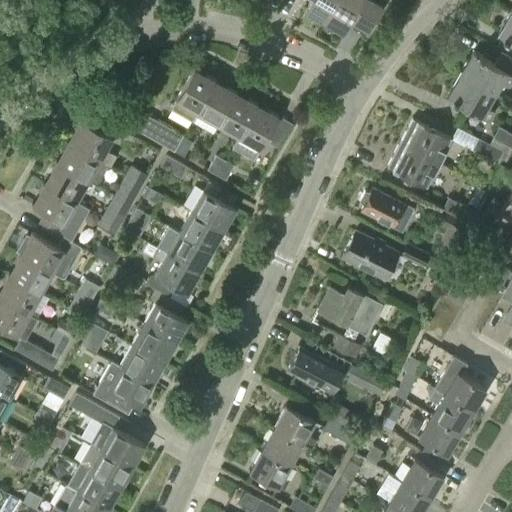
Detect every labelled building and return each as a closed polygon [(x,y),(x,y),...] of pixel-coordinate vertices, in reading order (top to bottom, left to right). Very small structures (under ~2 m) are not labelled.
[(323,22),(335,0),(309,0),(304,11),(323,22)] [(335,0),(323,22),(342,33),(349,20),(368,31),(385,0),(335,0)] [(511,43),(511,13),(510,12),(497,34),(511,43)] [(493,64),(472,51),(459,74),(493,94),(500,81),(507,86),(510,81),(511,77),(511,59),(500,52),(493,64)] [(170,108),(191,120),(196,112),(214,79),(192,67),(170,108)] [(487,120),(493,110),(486,106),(493,94),(459,74),(446,95),(487,120)] [(212,132),(217,124),(235,91),(214,79),(196,112),(191,120),(212,132)] [(237,136),(256,103),(235,91),(217,124),(237,136)] [(253,158),(259,148),(277,115),(256,103),(237,136),(238,136),(232,146),(253,158)] [(174,151),(182,136),(148,117),(139,131),(174,151)] [(438,162),(451,138),(412,118),(400,142),(438,162)] [(110,165),(115,156),(104,149),(111,138),(78,119),(66,140),(99,159),(110,165)] [(511,148),(511,135),(498,128),(492,137),(511,148)] [(183,156),(191,141),(182,136),(174,151),(183,156)] [(495,163),(501,151),(478,139),(472,150),(495,163)] [(86,180),(99,159),(66,140),(54,161),(86,180)] [(425,187),(438,162),(400,142),(387,167),(425,187)] [(188,159),(195,162),(198,157),(192,153),(188,159)] [(181,177),(187,166),(166,154),(160,165),(181,177)] [(216,174),(224,159),(215,155),(207,169),(216,174)] [(198,157),(195,162),(202,166),(206,159),(199,156),(198,157)] [(225,179),(233,165),(224,159),(216,174),(225,179)] [(75,200),(86,180),(54,161),(42,182),(75,200)] [(141,183),(146,174),(132,166),(127,175),(141,183)] [(136,192),(141,183),(127,175),(122,184),(136,192)] [(76,229),(81,219),(68,212),(75,200),(42,182),(30,203),(76,229)] [(157,204),(163,194),(148,186),(142,196),(157,204)] [(511,186),(503,202),(493,196),(475,227),(484,233),(498,210),(511,218),(511,186)] [(364,191),(359,201),(362,205),(361,208),(401,229),(412,208),(371,187),(369,192),(364,191)] [(222,229),(234,207),(202,189),(189,211),(222,229)] [(465,221),(471,210),(447,196),(440,208),(465,221)] [(118,225),(123,216),(109,208),(104,217),(118,225)] [(461,233),(466,223),(441,210),(435,220),(461,233)] [(210,249),(215,241),(222,229),(189,211),(178,231),(210,249)] [(112,234),(118,225),(104,217),(98,226),(112,234)] [(139,237),(144,227),(129,218),(124,228),(139,237)] [(383,276),(396,251),(354,230),(341,255),(383,276)] [(198,271),(210,249),(178,231),(166,252),(198,271)] [(51,271),(63,250),(30,232),(18,253),(51,271)] [(115,252),(98,242),(92,253),(110,262),(115,252)] [(421,265),(427,254),(406,243),(400,254),(421,265)] [(443,262),(448,251),(437,245),(432,256),(443,262)] [(186,292),(198,271),(166,252),(160,248),(157,254),(157,259),(161,261),(154,273),(147,276),(145,282),(169,296),(175,286),(186,292)] [(39,292),(51,271),(18,253),(6,274),(39,292)] [(129,287),(135,276),(114,264),(107,275),(129,287)] [(471,288),(478,276),(457,264),(451,275),(471,288)] [(0,297),(35,318),(39,312),(31,307),(39,292),(6,274),(0,284),(0,297)] [(465,298),(471,288),(451,275),(445,286),(465,298)] [(511,275),(500,295),(511,302),(511,275)] [(93,295),(98,287),(84,279),(79,287),(93,295)] [(343,294),(329,286),(317,308),(361,331),(368,317),(372,318),(379,303),(347,287),(343,294)] [(459,308),(465,298),(445,286),(439,296),(459,308)] [(88,305),(93,295),(79,287),(74,297),(88,305)] [(453,318),(459,308),(439,296),(433,306),(453,318)] [(20,336),(25,339),(36,319),(35,318),(0,297),(0,326),(15,335),(20,337),(20,336)] [(108,316),(113,306),(100,298),(95,308),(108,316)] [(174,341),(187,319),(154,301),(142,323),(174,341)] [(388,320),(395,306),(385,301),(378,315),(388,320)] [(447,329),(453,318),(433,306),(427,316),(447,329)] [(441,339),(447,329),(427,316),(421,327),(441,339)] [(70,338),(75,329),(61,321),(56,330),(62,333),(70,338)] [(163,362),(174,341),(142,323),(130,344),(163,362)] [(379,330),(371,345),(385,351),(392,336),(379,330)] [(91,349),(96,339),(82,331),(76,341),(91,349)] [(70,338),(62,333),(53,350),(61,354),(70,338)] [(355,356),(360,345),(339,335),(334,346),(355,356)] [(52,369),(58,358),(25,339),(20,336),(20,337),(14,348),(52,369)] [(151,383),(163,362),(130,344),(119,365),(151,383)] [(343,370),(338,367),(298,347),(287,368),(332,391),(343,370)] [(473,409),(486,387),(461,372),(467,361),(454,353),(434,386),(473,409)] [(416,374),(422,361),(412,357),(406,370),(416,374)] [(151,383),(119,365),(110,360),(92,392),(126,412),(132,401),(139,405),(151,383)] [(0,392),(7,396),(20,374),(0,363),(0,392)] [(367,388),(373,376),(350,364),(344,376),(367,388)] [(405,398),(416,374),(406,370),(395,394),(405,398)] [(63,398),(69,388),(48,376),(42,387),(63,398)] [(466,419),(473,409),(434,386),(428,397),(438,403),(431,413),(446,421),(460,430),(466,419)] [(115,413),(75,391),(67,407),(69,408),(72,404),(102,421),(108,425),(108,424),(115,413)] [(391,402),(384,416),(394,421),(401,406),(391,402)] [(50,421),(56,411),(42,404),(37,413),(50,421)] [(311,448),(316,440),(306,434),(314,420),(285,404),(273,426),(302,442),(301,443),(311,448)] [(338,405),(331,417),(351,430),(359,418),(338,405)] [(46,429),(50,421),(37,413),(32,422),(46,429)] [(447,452),(460,430),(431,413),(418,435),(447,452)] [(351,444),(357,434),(351,430),(331,417),(329,416),(322,427),(351,444)] [(91,441),(90,442),(131,466),(143,444),(108,424),(108,425),(102,421),(91,441)] [(290,464),(301,443),(302,442),(273,426),(261,447),(290,464)] [(90,442),(78,463),(119,487),(131,466),(90,442)] [(39,468),(51,447),(45,444),(33,465),(39,468)] [(382,450),(373,445),(371,448),(370,447),(365,458),(374,464),(382,450)] [(27,463),(32,453),(18,446),(13,455),(27,463)] [(284,489),(289,480),(283,476),(290,464),(261,447),(249,470),(284,489)] [(22,471),(27,463),(13,455),(8,463),(22,471)] [(429,496),(442,475),(414,458),(401,479),(429,496)] [(351,479),(359,465),(350,460),(342,474),(351,479)] [(108,508),(119,487),(78,463),(66,484),(108,508)] [(327,485),(332,477),(318,468),(313,477),(327,485)] [(339,501),(351,479),(342,474),(330,495),(339,501)] [(406,511),(419,511),(429,496),(401,479),(388,501),(406,511)] [(105,511),(108,508),(66,484),(64,483),(48,511),(105,511)] [(41,497),(29,490),(23,501),(35,508),(41,497)] [(253,510),(260,498),(245,490),(238,503),(253,510)] [(299,511),(312,511),(315,507),(294,495),(288,505),(299,511)] [(332,511),(339,501),(330,495),(320,511),(332,511)] [(253,510),(252,511),(264,511),(269,503),(260,498),(253,510)] [(406,511),(388,501),(381,511),(406,511)] [(276,511),(278,508),(269,503),(264,511),(276,511)]
